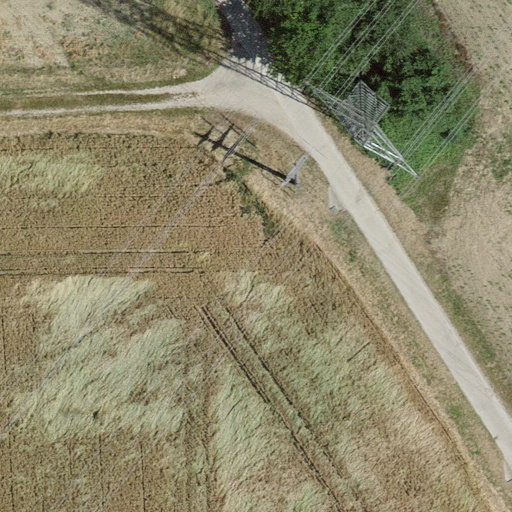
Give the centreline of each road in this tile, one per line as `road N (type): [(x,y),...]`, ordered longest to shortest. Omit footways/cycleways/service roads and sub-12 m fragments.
road 1 (track): [(511,451),(223,0)]
road 2 (track): [(0,128),(293,110)]
